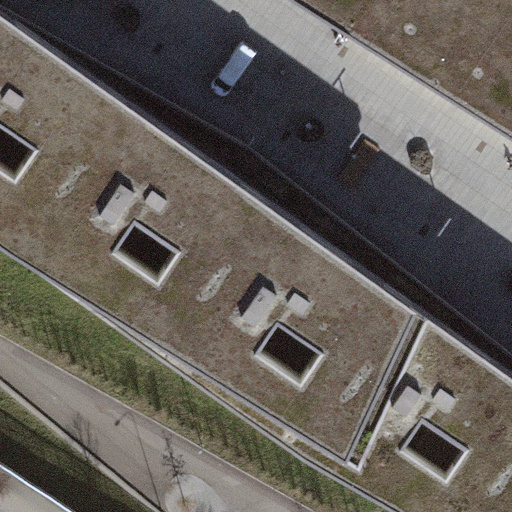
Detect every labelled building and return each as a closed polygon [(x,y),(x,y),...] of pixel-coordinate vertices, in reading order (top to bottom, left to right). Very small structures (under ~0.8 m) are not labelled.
[(303,0),(372,43),(402,0),(303,0)] [(511,0),(402,0),(372,43),(511,129),(511,0)] [(0,245),(38,273),(142,117),(0,17),(0,245)] [(265,249),(286,215),(142,117),(38,273),(189,377),(265,249)] [(343,478),(435,320),(286,215),(265,249),(189,377),(343,478)] [(397,511),(511,511),(511,373),(435,320),(343,478),(397,511)]
